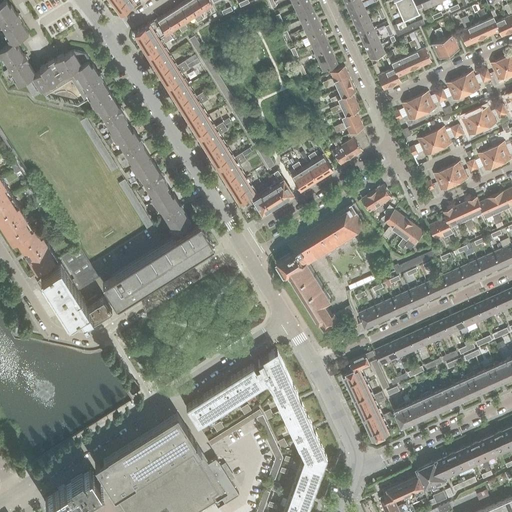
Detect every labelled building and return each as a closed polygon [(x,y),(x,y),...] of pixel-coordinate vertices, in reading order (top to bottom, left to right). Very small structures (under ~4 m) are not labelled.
[(7,38),(10,43),(13,42),(28,32),(19,19),(20,18),(16,12),(15,13),(10,4),(8,5),(5,0),(0,3),(0,26),(1,25),(8,37),(7,38)] [(110,0),(120,13),(135,2),(137,0),(110,0)] [(188,0),(184,0),(180,3),(189,18),(193,16),(197,22),(201,19),(188,0)] [(199,12),(205,8),(199,0),(188,0),(201,19),(203,18),(199,12)] [(209,0),(199,0),(205,8),(208,6),(211,12),(214,10),(209,0)] [(302,0),(293,4),(297,14),(311,7),(307,0),(302,0)] [(351,0),(345,3),(349,12),(364,6),(361,0),(351,0)] [(394,0),(402,16),(418,9),(414,0),(394,0)] [(183,22),(189,18),(180,3),(172,8),(185,29),(187,27),(183,22)] [(508,15),(503,18),(509,32),(511,30),(511,15),(511,14),(507,4),(504,5),(508,15)] [(368,15),(364,6),(349,12),(353,21),(368,15)] [(297,25),(315,17),(311,7),(297,14),(299,19),(295,21),(297,25)] [(172,8),(164,13),(173,28),(177,26),(181,32),(185,29),(172,8)] [(479,9),(490,34),(498,30),(492,16),(486,18),(486,17),(487,17),(482,8),(479,9)] [(488,35),(490,34),(479,9),(476,10),(480,20),(481,19),(482,21),(476,23),(482,38),(488,35)] [(501,36),(509,32),(503,18),(498,20),(493,10),(490,11),(492,16),(498,30),(499,30),(501,36)] [(168,32),(173,28),(164,13),(156,19),(160,25),(163,29),(165,34),(168,32)] [(353,21),(357,31),(372,24),(371,23),(374,22),(372,17),(369,18),(368,15),(353,21)] [(474,41),(482,38),(476,23),(470,26),(465,15),(463,16),(474,41)] [(464,29),(459,31),(466,45),(474,41),(463,16),(459,18),(464,29)] [(303,28),(305,32),(319,26),(315,17),(297,25),(299,30),(303,28)] [(134,32),(144,48),(159,39),(165,34),(163,29),(156,33),(153,29),(160,25),(156,19),(134,32)] [(376,33),(372,24),(357,31),(361,40),(376,33)] [(309,42),(324,35),(319,26),(305,32),(309,42)] [(437,28),(448,53),(458,48),(452,34),(444,38),(439,27),(437,28)] [(432,43),(438,57),(448,53),(437,28),(433,29),(438,40),(432,43)] [(144,48),(153,63),(168,54),(162,43),(164,42),(164,43),(172,37),(168,32),(165,34),(159,39),(144,48)] [(361,40),(365,49),(380,43),(376,33),(361,40)] [(309,42),(313,51),(328,45),(324,35),(309,42)] [(411,40),(422,65),(431,61),(424,46),(418,49),(413,38),(411,40)] [(412,52),(407,54),(414,68),(422,65),(411,40),(407,41),(412,52)] [(13,42),(10,43),(0,48),(0,56),(0,57),(2,56),(9,67),(7,69),(8,71),(10,70),(15,77),(14,78),(17,84),(31,75),(34,73),(26,60),(27,59),(23,53),(22,54),(17,45),(15,46),(13,42)] [(384,52),(380,43),(365,49),(369,58),(384,52)] [(313,51),(317,60),(332,54),(328,45),(313,51)] [(394,47),(406,72),(414,68),(407,54),(402,56),(397,46),(394,47)] [(396,60),(391,62),(398,76),(406,72),(394,47),(391,49),(396,60)] [(85,100),(89,98),(96,93),(100,98),(109,92),(101,78),(102,78),(98,72),(97,72),(92,64),(90,65),(87,61),(89,60),(85,53),(72,50),(63,56),(63,54),(54,59),(53,58),(47,62),(48,63),(39,68),(40,70),(34,73),(31,75),(45,95),(71,79),(85,100)] [(175,65),(168,54),(153,63),(163,78),(197,57),(194,54),(175,65)] [(332,54),(317,60),(321,70),(336,63),(332,54)] [(390,68),(385,71),(392,85),(400,81),(397,76),(398,76),(391,62),(388,56),(385,58),(390,68)] [(163,78),(172,94),(187,84),(180,72),(199,61),(197,57),(163,78)] [(494,71),(507,65),(504,57),(491,63),(494,71)] [(377,75),(380,73),(375,62),(372,64),(377,75)] [(322,84),(349,73),(345,65),(331,71),(333,76),(321,82),(322,84)] [(511,73),(507,65),(494,71),(498,79),(511,73)] [(492,79),(487,68),(478,72),(483,83),(492,79)] [(377,75),(379,80),(383,89),(392,85),(385,71),(380,73),(377,75)] [(480,88),(472,71),(459,77),(467,93),(480,88)] [(336,83),(338,88),(352,81),(349,73),(322,84),(323,88),(336,83)] [(454,99),(467,93),(459,77),(446,83),(454,99)] [(338,98),(352,91),(356,90),(352,81),(338,88),(340,93),(329,98),(331,101),(338,98)] [(194,96),(187,84),(172,94),(182,109),(206,94),(203,90),(194,96)] [(447,98),(443,88),(434,92),(439,102),(447,98)] [(330,111),(356,100),(352,91),(338,98),(340,103),(329,108),(330,111)] [(428,91),(415,97),(422,113),(436,108),(428,91)] [(100,98),(96,93),(89,98),(95,108),(97,107),(102,115),(99,116),(101,119),(103,117),(110,128),(109,130),(115,140),(117,139),(131,130),(125,121),(126,119),(121,111),(122,110),(118,104),(117,105),(109,92),(100,98)] [(182,109),(191,124),(206,115),(199,103),(208,98),(206,94),(182,109)] [(409,119),(422,113),(415,97),(402,103),(409,119)] [(343,109),(345,114),(356,109),(360,108),(356,100),(330,111),(332,114),(343,109)] [(507,113),(503,103),(494,107),(499,117),(507,113)] [(475,112),(483,128),(496,122),(488,106),(475,112)] [(334,129),(359,118),(356,109),(345,114),(341,116),(344,121),(333,126),(334,129)] [(403,117),(399,109),(393,111),(397,120),(403,117)] [(470,134),(483,128),(475,112),(462,118),(470,134)] [(213,126),(206,115),(191,124),(201,140),(225,125),(231,121),(228,117),(213,126)] [(116,167),(85,117),(79,120),(111,170),(116,167)] [(348,132),(361,127),(363,126),(359,118),(334,129),(335,132),(346,127),(348,132)] [(463,133),(459,123),(450,127),(454,137),(463,133)] [(201,140),(210,155),(225,146),(218,134),(227,129),(225,125),(201,140)] [(451,143),(450,139),(444,126),(431,132),(438,148),(451,143)] [(0,127),(0,134),(28,179),(31,177),(0,127)] [(351,138),(343,143),(351,156),(362,149),(362,148),(369,144),(361,127),(348,132),(351,138)] [(410,134),(407,127),(402,129),(405,136),(410,134)] [(136,173),(137,172),(153,162),(141,144),(143,143),(139,137),(138,138),(132,129),(131,130),(117,139),(124,151),(122,152),(124,155),(126,153),(131,161),(129,162),(136,173)] [(425,154),(438,148),(431,132),(418,138),(425,154)] [(340,163),(351,156),(343,143),(341,144),(337,137),(331,141),(334,144),(330,147),(340,163)] [(504,141),(491,147),(498,164),(511,158),(504,141)] [(418,153),(414,144),(410,146),(413,155),(418,153)] [(225,146),(210,155),(220,170),(244,156),(251,151),(249,147),(232,157),(225,146)] [(485,169),(498,164),(491,147),(478,153),(485,169)] [(310,152),(324,174),(332,168),(323,153),(317,157),(313,150),(310,152)] [(316,179),(324,174),(310,152),(307,154),(311,161),(306,164),(316,179)] [(220,170),(229,186),(244,176),(237,165),(246,159),(244,156),(220,170)] [(479,168),(474,158),(465,162),(470,172),(479,168)] [(308,184),(316,179),(306,164),(301,167),(297,161),(294,163),(308,184)] [(459,161),(446,167),(450,175),(463,169),(459,161)] [(156,206),(157,205),(171,196),(165,186),(167,185),(162,176),(163,176),(159,170),(158,170),(153,162),(137,172),(142,180),(140,181),(141,184),(144,182),(151,194),(149,195),(156,206)] [(19,169),(15,163),(9,166),(14,173),(19,169)] [(290,174),(299,188),(299,189),(308,184),(294,163),(291,165),(295,171),(290,174)] [(433,173),(437,181),(450,175),(446,167),(433,173)] [(450,175),(454,184),(467,178),(463,169),(450,175)] [(278,182),(250,200),(248,201),(251,207),(255,204),(262,213),(293,193),(283,179),(277,170),(272,173),(278,182)] [(0,201),(10,195),(3,185),(5,184),(0,175),(0,201)] [(454,184),(450,175),(437,181),(441,190),(454,184)] [(244,176),(229,186),(239,201),(254,192),(244,176)] [(150,233),(156,229),(124,178),(118,182),(150,233)] [(429,190),(434,188),(430,179),(425,181),(429,190)] [(373,190),(381,204),(392,197),(384,183),(373,190)] [(511,187),(503,190),(511,210),(511,187)] [(370,210),(381,204),(373,190),(362,197),(370,210)] [(511,215),(511,210),(503,190),(495,194),(502,209),(508,206),(509,207),(508,207),(511,216),(511,215)] [(44,201),(40,194),(34,198),(38,205),(44,201)] [(173,194),(171,196),(157,205),(164,216),(162,217),(164,220),(166,219),(171,226),(169,227),(173,234),(191,223),(182,209),(183,208),(180,202),(178,203),(173,194)] [(496,211),(502,209),(495,194),(487,198),(498,222),(502,220),(498,212),(497,212),(496,211)] [(15,204),(10,195),(0,201),(0,221),(12,241),(16,239),(31,229),(24,218),(26,217),(17,203),(15,204)] [(486,216),(476,196),(468,200),(475,214),(480,212),(485,222),(488,220),(486,216)] [(479,201),(477,196),(476,196),(486,216),(491,213),(492,214),(491,214),(495,223),(498,222),(487,198),(479,201)] [(469,217),(475,214),(468,200),(460,203),(471,228),(475,226),(471,218),(470,218),(469,217)] [(295,249),(276,261),(285,275),(287,273),(323,329),(339,320),(334,313),(331,314),(324,303),(332,298),(309,260),(357,230),(349,217),(357,212),(352,203),(290,242),(295,249)] [(471,228),(460,203),(452,207),(458,222),(465,219),(465,220),(464,220),(468,229),(471,228)] [(450,225),(452,231),(455,235),(457,234),(456,230),(461,228),(458,222),(452,207),(444,210),(444,211),(446,216),(450,225)] [(385,236),(402,214),(394,208),(391,212),(386,209),(384,212),(386,215),(381,218),(385,221),(390,224),(383,234),(385,236)] [(446,216),(444,211),(443,211),(446,216),(438,220),(449,244),(452,243),(448,234),(447,233),(452,231),(450,225),(446,216)] [(395,228),(399,232),(409,219),(402,214),(385,236),(388,238),(393,230),(395,228)] [(398,244),(400,246),(416,225),(409,219),(399,232),(405,236),(404,238),(403,237),(398,244)] [(199,220),(189,227),(102,282),(116,304),(213,243),(199,220)] [(449,244),(438,220),(429,224),(436,238),(442,235),(443,236),(442,237),(446,245),(449,244)] [(410,248),(414,243),(424,230),(416,225),(400,246),(403,248),(406,245),(410,248)] [(31,229),(16,239),(36,271),(54,260),(48,250),(50,249),(42,236),(40,237),(34,227),(31,229)] [(65,234),(61,228),(56,230),(61,237),(65,234)] [(42,273),(40,274),(52,293),(68,319),(70,318),(71,320),(79,322),(83,319),(85,321),(86,320),(88,319),(89,321),(95,317),(111,307),(110,305),(109,303),(104,295),(98,299),(96,295),(85,302),(78,290),(80,289),(74,280),(79,277),(84,274),(88,271),(93,268),(78,245),(59,257),(73,279),(71,280),(60,262),(42,273)] [(442,252),(439,246),(399,265),(398,263),(393,265),(397,273),(442,252)] [(502,265),(510,261),(504,247),(495,251),(502,265)] [(502,265),(495,251),(487,254),(493,269),(502,265)] [(485,273),(493,269),(487,254),(478,258),(485,273)] [(470,262),(476,277),(485,273),(478,258),(470,262)] [(468,281),(476,277),(470,262),(461,266),(468,281)] [(452,270),(459,285),(468,281),(461,266),(452,270)] [(98,277),(97,275),(93,268),(88,271),(94,280),(98,277)] [(451,288),(459,285),(452,270),(444,273),(451,288)] [(94,280),(88,271),(84,274),(89,283),(94,280)] [(435,277),(442,292),(451,288),(444,273),(435,277)] [(79,277),(84,286),(89,283),(84,274),(79,277)] [(84,286),(79,277),(74,280),(80,289),(84,286)] [(434,296),(442,292),(435,277),(427,281),(434,296)] [(434,296),(427,281),(418,285),(425,300),(434,296)] [(417,304),(425,300),(418,285),(410,289),(417,304)] [(511,289),(511,287),(503,291),(509,306),(511,304),(511,289)] [(417,304),(410,289),(401,293),(408,308),(417,304)] [(503,291),(494,295),(501,310),(509,306),(503,291)] [(400,311),(408,308),(401,293),(393,296),(400,311)] [(494,295),(486,299),(492,313),(501,310),(494,295)] [(384,300),(391,315),(400,311),(393,296),(384,300)] [(492,313),(486,299),(477,303),(484,317),(492,313)] [(383,319),(391,315),(384,300),(376,304),(383,319)] [(477,303),(469,306),(475,321),(484,317),(477,303)] [(353,323),(354,324),(358,322),(350,304),(335,312),(339,319),(340,319),(341,318),(342,318),(344,318),(345,318),(346,318),(347,319),(349,319),(350,320),(351,320),(352,321),(353,322),(353,323)] [(367,308),(374,323),(383,319),(376,304),(367,308)] [(469,306),(460,310),(467,325),(475,321),(469,306)] [(365,327),(374,323),(367,308),(358,312),(365,327)] [(460,310),(452,314),(458,329),(467,325),(460,310)] [(452,314),(443,318),(450,333),(458,329),(452,314)] [(450,333),(443,318),(435,322),(441,336),(450,333)] [(433,340),(441,336),(435,322),(426,326),(433,340)] [(418,329),(424,344),(433,340),(426,326),(418,329)] [(409,333),(416,348),(424,344),(418,329),(409,333)] [(401,337),(407,352),(416,348),(409,333),(401,337)] [(401,337),(392,341),(399,356),(407,352),(401,337)] [(390,359),(399,356),(392,341),(384,345),(390,359)] [(381,363),(390,359),(384,345),(375,349),(381,363)] [(255,368),(263,380),(268,377),(285,367),(277,349),(276,348),(257,360),(258,361),(260,366),(255,368)] [(369,362),(368,358),(375,355),(373,350),(366,354),(365,353),(355,358),(359,366),(361,370),(370,366),(369,362)] [(511,355),(503,359),(511,377),(511,376),(511,355)] [(481,369),(489,386),(511,377),(503,359),(481,369)] [(213,388),(224,405),(263,380),(255,368),(252,363),(252,364),(213,388)] [(361,370),(359,366),(343,374),(350,388),(366,381),(361,370)] [(285,367),(268,377),(277,397),(295,388),(285,367)] [(460,379),(468,396),(489,386),(481,369),(460,379)] [(131,393),(132,393),(139,389),(133,379),(125,384),(131,393)] [(446,406),(457,401),(468,396),(460,379),(438,388),(446,406)] [(356,402),(372,394),(366,381),(350,388),(356,402)] [(185,405),(196,422),(224,405),(213,388),(185,405)] [(295,388),(277,397),(286,416),(304,408),(295,388)] [(424,416),(435,411),(446,406),(438,388),(417,398),(424,416)] [(372,395),(372,394),(356,402),(363,416),(379,408),(376,402),(385,398),(382,390),(372,395)] [(402,426),(414,421),(424,416),(417,398),(395,408),(402,426)] [(247,404),(240,408),(244,414),(251,409),(247,404)] [(263,411),(267,419),(273,416),(269,408),(263,411)] [(304,408),(286,416),(295,436),(313,428),(304,408)] [(363,416),(369,430),(385,423),(384,419),(392,415),(390,411),(382,415),(379,408),(363,416)] [(262,414),(259,409),(208,441),(211,445),(255,417),(256,417),(275,457),(268,477),(274,479),(282,457),(262,414)] [(167,421),(125,448),(165,511),(196,511),(214,501),(217,506),(238,492),(216,456),(208,461),(187,428),(176,435),(167,421)] [(223,426),(220,421),(213,426),(216,431),(223,426)] [(389,432),(385,423),(369,430),(373,439),(389,432)] [(507,446),(511,444),(511,424),(500,430),(507,446)] [(304,455),(326,454),(313,428),(295,436),(304,455)] [(507,446),(500,430),(476,440),(483,457),(507,446)] [(287,445),(283,438),(277,441),(281,448),(287,445)] [(460,468),(483,457),(476,440),(452,451),(460,468)] [(125,511),(165,511),(125,448),(100,463),(98,460),(94,463),(101,473),(111,490),(125,511)] [(460,468),(452,451),(428,462),(438,483),(446,479),(444,475),(460,468)] [(301,464),(320,471),(326,454),(304,455),(301,464)] [(416,467),(419,473),(426,487),(431,485),(433,489),(438,486),(437,483),(438,483),(428,462),(416,467)] [(296,478),(315,485),(320,471),(301,464),(296,478)] [(49,504),(54,511),(76,511),(79,510),(111,490),(101,473),(95,476),(90,468),(89,468),(88,467),(63,483),(64,484),(58,488),(57,487),(48,492),(49,494),(45,496),(49,504)] [(424,488),(426,487),(419,473),(389,487),(394,498),(394,499),(403,495),(406,501),(407,503),(411,502),(427,495),(424,488)] [(464,481),(466,485),(477,481),(475,476),(464,481)] [(315,485),(296,478),(291,492),(310,499),(315,485)] [(464,481),(453,486),(455,490),(466,485),(464,481)] [(271,490),(277,492),(277,491),(278,488),(280,484),(273,482),(271,490)] [(394,499),(394,498),(389,487),(389,485),(382,488),(384,494),(379,497),(382,504),(394,499)] [(261,511),(269,492),(263,490),(255,511),(261,511)] [(436,502),(447,498),(443,490),(433,495),(434,497),(436,502)] [(302,511),(304,511),(310,499),(291,492),(286,506),(302,511)] [(499,511),(511,511),(511,495),(496,503),(499,511)] [(427,501),(429,505),(436,502),(434,497),(427,501)] [(382,504),(385,511),(399,511),(397,506),(394,499),(382,504)] [(407,503),(406,501),(397,506),(399,511),(414,511),(416,511),(411,502),(407,503)] [(476,511),(499,511),(496,503),(477,511),(476,511)]
